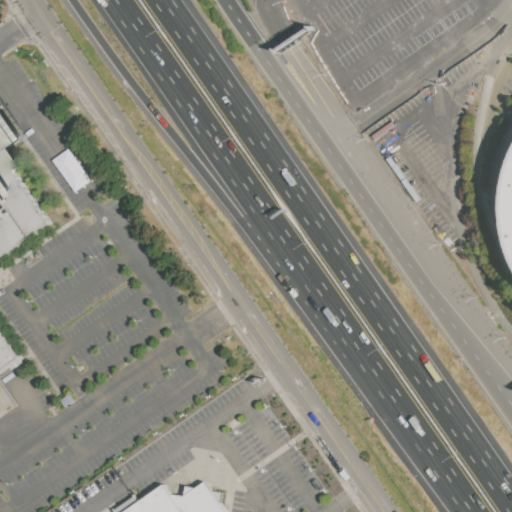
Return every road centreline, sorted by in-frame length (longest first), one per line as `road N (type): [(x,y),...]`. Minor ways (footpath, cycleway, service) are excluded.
road 1 (motorway): [(511,500),(164,0)]
road 2 (tertiary): [(511,401),(228,0)]
road 3 (motorway): [(75,0),(247,225),(349,333)]
road 4 (motorway): [(118,0),(349,333)]
road 5 (motorway): [(349,333),(473,511)]
road 6 (secondary): [(40,8),(122,127)]
road 7 (secondary): [(160,181),(241,299)]
road 8 (secondary): [(289,367),(360,470)]
